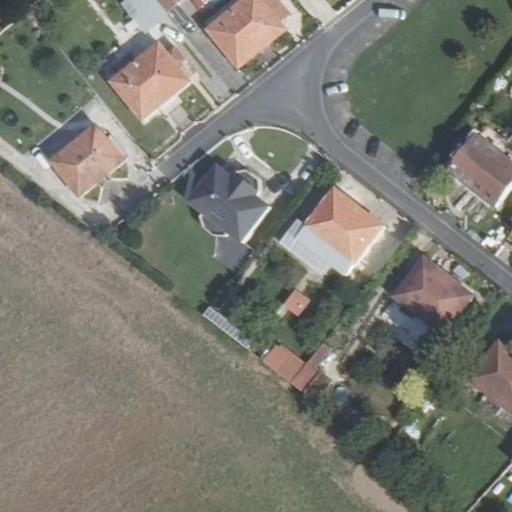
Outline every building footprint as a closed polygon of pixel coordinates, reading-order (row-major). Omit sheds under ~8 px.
[(187,0),(129,0),(123,5),(149,34),(187,0)] [(283,24),(293,17),(279,0),(251,0),(213,31),(242,68),(288,30),(283,24)] [(176,95),(191,82),(162,46),(117,84),(146,120),(162,108),(167,113),(181,101),(176,95)] [(84,196),(126,161),(100,128),(57,163),(84,196)] [(507,196),(511,200),(511,163),(480,139),(473,148),(464,140),(456,151),(465,158),(454,173),(498,207),(507,196)] [(246,244),(273,208),(259,197),(262,194),(239,175),(236,180),(222,169),(195,203),(208,214),(205,218),(229,237),(231,233),(246,244)] [(339,192),(310,229),(325,240),(319,247),(351,273),(385,228),(339,192)] [(310,229),(305,236),(319,247),(325,240),(310,229)] [(400,298),(445,334),(474,297),(429,261),(400,298)] [(300,290),(288,307),(303,318),(315,301),(300,290)] [(214,307),(207,316),(235,338),(241,330),(214,307)] [(511,411),(511,351),(502,345),(474,382),(511,411)] [(305,374),(296,385),(322,405),(331,394),(305,374)] [(403,429),(386,450),(407,467),(423,446),(403,429)]
